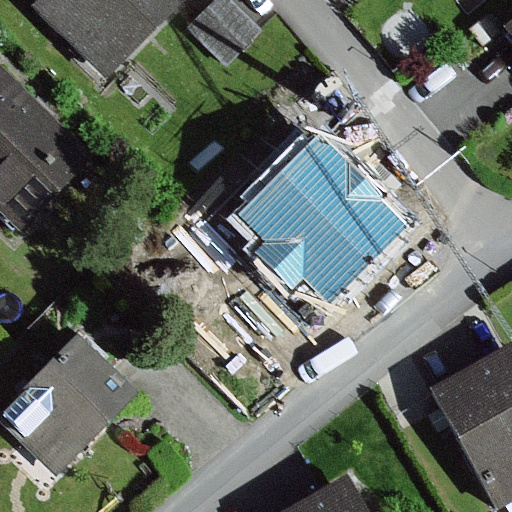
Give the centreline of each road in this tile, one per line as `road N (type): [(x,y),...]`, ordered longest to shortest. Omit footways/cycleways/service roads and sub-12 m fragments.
road 1 (residential): [(511,251),(178,511)]
road 2 (residential): [(511,249),(287,0)]
